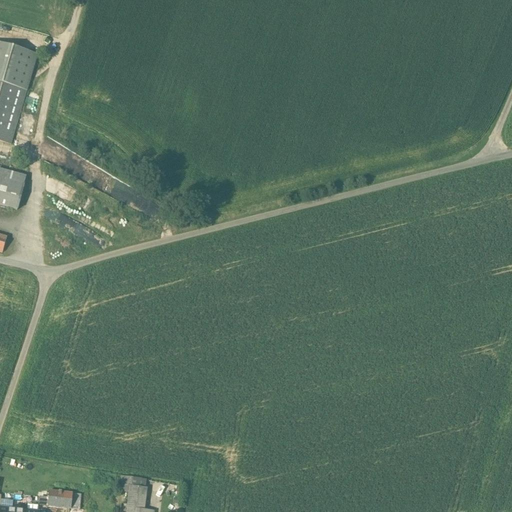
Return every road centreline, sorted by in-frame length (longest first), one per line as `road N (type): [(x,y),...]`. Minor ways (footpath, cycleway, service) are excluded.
road 1 (residential): [(48,273),(511,153)]
road 2 (residential): [(0,422),(48,273)]
